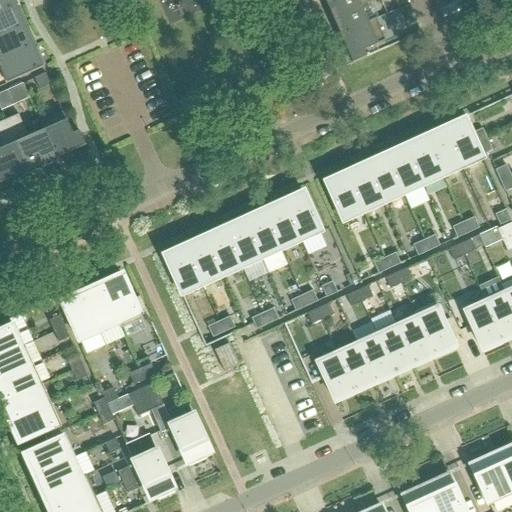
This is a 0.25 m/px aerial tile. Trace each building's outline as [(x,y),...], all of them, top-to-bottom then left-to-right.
[(0,0),(0,15),(16,8),(13,1),(14,0),(0,0)] [(368,24),(367,23),(360,7),(376,0),(340,0),(326,7),(327,7),(332,18),(329,19),(334,31),(336,30),(339,36),(368,24)] [(433,0),(437,10),(447,5),(444,0),(433,0)] [(406,24),(415,19),(409,5),(399,9),(406,24)] [(0,39),(25,28),(22,20),(24,19),(19,8),(17,9),(16,8),(0,15),(0,39)] [(368,24),(339,36),(351,64),(366,58),(363,51),(385,42),(375,19),(367,23),(368,24)] [(0,62),(34,48),(30,40),(32,39),(28,28),(25,29),(25,28),(0,39),(0,62)] [(34,48),(0,62),(0,70),(6,85),(43,69),(42,67),(39,60),(41,59),(36,48),(34,49),(34,48)] [(39,91),(49,86),(50,86),(45,74),(33,79),(39,91)] [(8,90),(0,94),(0,112),(15,105),(8,90)] [(44,131),(57,159),(85,147),(78,133),(72,135),(62,113),(40,123),(43,131),(44,131)] [(44,131),(43,131),(28,138),(18,115),(5,121),(27,172),(39,167),(40,169),(51,164),(50,162),(57,159),(44,131)] [(15,177),(27,172),(5,121),(0,123),(0,146),(1,150),(0,150),(0,184),(4,183),(5,185),(16,180),(15,177)] [(483,160),(481,157),(476,146),(471,135),(465,121),(464,122),(444,130),(462,169),(483,160)] [(442,178),(462,169),(444,130),(425,139),(442,178)] [(482,130),(471,135),(476,146),(487,141),(482,130)] [(405,148),(423,187),(442,178),(425,139),(405,148)] [(482,156),(487,154),(492,152),(487,141),(476,146),(481,157),(482,156)] [(423,187),(405,148),(385,157),(403,196),(423,187)] [(366,166),(383,205),(403,196),(385,157),(366,166)] [(364,214),(383,205),(366,166),(346,175),(364,214)] [(495,171),(500,182),(511,177),(506,166),(495,171)] [(343,223),(364,214),(346,175),(325,184),(343,223)] [(511,190),(511,179),(511,177),(500,182),(505,193),(511,190)] [(283,204),(301,243),(321,233),(304,194),(283,204)] [(281,251),(301,243),(283,204),(263,213),(281,251)] [(500,226),(511,222),(506,210),(495,215),(497,221),(500,226)] [(244,222),(261,260),(281,251),(263,213),(244,222)] [(463,223),(468,234),(479,229),(474,218),(463,223)] [(242,269),(261,260),(244,222),(224,230),(242,269)] [(468,234),(463,223),(452,228),(457,239),(468,234)] [(511,250),(511,225),(511,224),(497,231),(507,252),(511,250)] [(242,269),(224,230),(204,239),(222,278),(242,269)] [(423,241),(429,252),(440,247),(434,236),(423,241)] [(204,239),(185,248),(202,287),(222,278),(204,239)] [(429,252),(423,241),(412,246),(418,257),(429,252)] [(475,251),(470,241),(459,246),(464,256),(475,251)] [(464,256),(459,246),(448,250),(453,261),(464,256)] [(183,296),(202,287),(185,248),(182,250),(164,258),(166,261),(182,296),(183,296)] [(389,270),(400,265),(395,254),(384,259),(389,270)] [(378,275),(389,270),(384,259),(373,264),(378,275)] [(407,269),(396,274),(401,285),(412,280),(407,269)] [(119,325),(118,325),(120,330),(141,320),(139,316),(146,312),(142,304),(142,305),(140,300),(134,303),(120,274),(102,282),(103,285),(101,286),(119,325)] [(390,290),(401,285),(396,274),(385,279),(390,290)] [(497,280),(478,288),(485,303),(503,342),(511,337),(511,309),(505,294),(504,295),(500,286),(497,280)] [(511,280),(500,286),(504,295),(505,294),(511,309),(511,280)] [(321,288),(326,299),(336,294),(337,294),(332,283),(331,283),(321,288)] [(99,334),(118,325),(119,325),(101,286),(93,290),(92,287),(83,291),(84,294),(82,295),(99,334)] [(372,298),(368,287),(357,292),(362,303),(372,298)] [(301,297),(306,308),(317,303),(312,292),(301,297)] [(346,297),(351,308),(362,303),(357,292),(346,297)] [(79,343),(99,334),(82,295),(74,299),(72,296),(63,300),(65,303),(61,305),(79,343)] [(290,302),(295,313),(306,308),(301,297),(290,302)] [(485,303),(465,312),(480,347),(481,347),(482,351),(500,343),(503,342),(485,303)] [(328,305),(317,310),(322,321),(333,316),(328,305)] [(413,315),(415,319),(416,319),(434,357),(437,356),(454,348),(452,344),(453,344),(435,305),(413,315)] [(262,315),(267,326),(278,321),(273,310),(262,315)] [(311,326),(322,321),(317,310),(306,315),(311,326)] [(267,326),(262,315),(251,320),(254,325),(256,331),(267,326)] [(53,333),(64,328),(59,317),(48,322),(53,333)] [(224,334),(234,329),(230,318),(219,323),(224,334)] [(414,366),(434,357),(416,319),(415,319),(397,327),(414,366)] [(0,357),(21,347),(9,320),(1,324),(1,325),(0,324),(0,357)] [(224,334),(219,323),(208,328),(213,339),(224,334)] [(397,327),(395,323),(374,332),(376,337),(377,336),(394,375),(414,366),(397,327)] [(64,328),(53,333),(58,344),(69,339),(64,328)] [(376,337),(358,345),(375,384),(394,375),(377,336),(376,337)] [(214,352),(224,373),(226,373),(232,370),(239,367),(229,345),(214,352)] [(375,384),(358,345),(338,354),(356,393),(375,384)] [(0,380),(30,367),(21,347),(0,357),(0,380)] [(356,393),(338,354),(318,363),(335,402),(356,393)] [(71,372),(82,367),(77,356),(66,361),(71,372)] [(139,370),(144,381),(155,376),(150,365),(139,370)] [(0,402),(1,404),(39,387),(30,367),(0,380),(0,402)] [(82,367),(71,372),(76,383),(87,378),(82,367)] [(133,386),(144,381),(139,370),(128,375),(133,386)] [(141,390),(150,412),(163,406),(153,384),(141,390)] [(48,406),(48,405),(39,387),(1,404),(2,407),(0,407),(0,410),(3,417),(6,416),(10,424),(48,406)] [(104,399),(106,405),(117,400),(112,389),(101,394),(104,399)] [(138,418),(150,412),(141,390),(128,396),(138,418)] [(109,410),(106,405),(104,399),(93,404),(98,415),(109,410)] [(48,438),(60,433),(58,427),(62,425),(52,404),(48,405),(48,406),(10,424),(11,426),(7,427),(16,446),(45,432),(48,438)] [(109,410),(98,415),(103,426),(114,421),(109,410)] [(189,468),(207,460),(205,457),(211,454),(193,416),(169,426),(189,468)] [(130,447),(145,443),(141,430),(127,434),(130,447)] [(34,477),(72,459),(60,433),(48,438),(51,444),(21,458),(29,476),(33,475),(34,477)] [(109,456),(120,451),(115,440),(104,445),(109,456)] [(493,456),(510,495),(511,493),(511,443),(496,450),(498,454),(493,456)] [(157,502),(175,494),(156,452),(133,462),(150,501),(156,498),(157,502)] [(510,495),(493,456),(488,458),(487,455),(469,463),(488,505),(510,495)] [(81,479),(81,478),(72,459),(34,477),(37,485),(35,486),(39,495),(41,494),(43,496),(81,479)] [(122,484),(133,479),(128,468),(117,473),(122,484)] [(436,511),(464,511),(446,473),(428,481),(430,485),(425,487),(436,511)] [(49,511),(60,511),(94,496),(85,476),(81,478),(81,479),(43,496),(44,499),(41,500),(45,509),(48,508),(49,511)] [(133,479),(122,484),(127,495),(138,490),(133,479)] [(436,511),(425,487),(421,489),(419,485),(401,494),(409,511),(436,511)] [(101,511),(94,496),(60,511),(101,511)]
